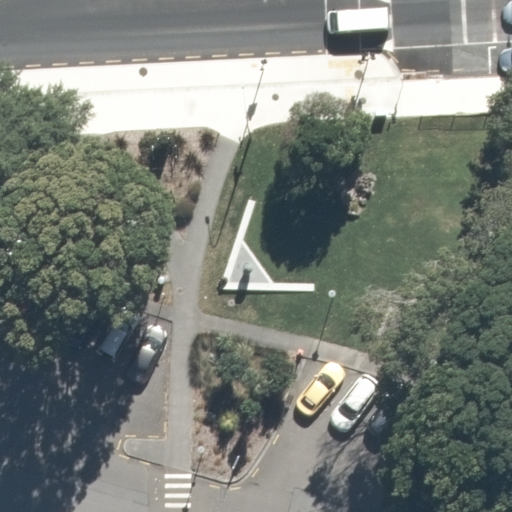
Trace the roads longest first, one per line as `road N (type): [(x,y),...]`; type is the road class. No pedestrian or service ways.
road 1 (secondary): [(511,14),(498,21),(147,35)]
road 2 (secondary): [(147,35),(0,43)]
